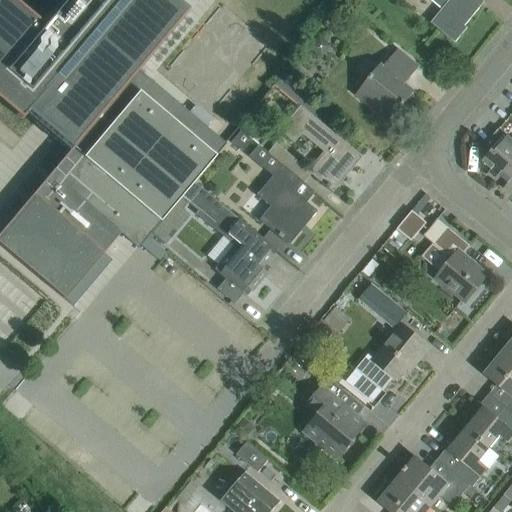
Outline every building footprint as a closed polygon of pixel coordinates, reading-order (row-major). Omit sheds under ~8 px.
[(11,0),(0,0),(0,101),(21,119),(27,111),(71,149),(0,232),(0,244),(64,299),(120,233),(138,248),(151,233),(165,216),(228,141),(140,67),(187,11),(187,10),(187,9),(176,0),(61,0),(41,24),(11,0)] [(479,0),(417,0),(419,2),(420,0),(430,0),(448,14),(437,28),(456,43),(468,28),(465,26),(482,6),(481,5),(480,7),(477,4),(479,0)] [(319,35),(308,48),(321,60),(332,46),(319,35)] [(404,85),(418,68),(396,50),(382,69),(379,66),(357,94),(371,105),(375,100),(395,117),(414,93),(404,85)] [(332,159),(315,178),(332,192),(361,157),(311,115),(318,107),(309,100),(302,108),(300,106),(279,131),(293,143),(301,133),(332,159)] [(511,139),(499,129),(485,146),(491,151),(482,162),(492,170),(488,174),(496,182),(500,177),(500,176),(510,163),(511,165),(511,139)] [(240,131),(231,142),(242,151),(251,140),(240,131)] [(266,153),(281,166),(303,183),(311,173),(275,143),(266,153)] [(511,165),(510,163),(500,176),(500,177),(508,183),(504,188),(511,194),(511,165)] [(317,211),(305,202),(314,192),(303,183),(281,166),(255,197),(268,208),(258,221),(280,239),(281,238),(289,245),(290,244),(286,241),(303,221),(306,224),(317,211)] [(275,251),(276,250),(246,225),(194,183),(182,198),(198,211),(197,213),(224,236),(226,234),(236,242),(214,269),(227,280),(218,290),(234,304),(243,293),(247,296),(269,268),(263,263),(274,249),(275,250),(274,251),(275,251)] [(413,210),(397,228),(411,240),(427,221),(413,210)] [(165,216),(151,233),(168,248),(183,230),(165,216)] [(487,278),(462,257),(471,246),(438,219),(424,237),(440,249),(451,259),(436,276),(448,286),(464,298),(459,305),(462,302),(465,304),(487,278)] [(374,288),(362,302),(396,330),(407,316),(374,288)] [(342,294),(335,303),(341,308),(349,299),(342,294)] [(336,308),(325,321),(340,334),(351,320),(336,308)] [(369,355),(356,370),(383,391),(394,378),(398,381),(418,356),(421,359),(430,348),(414,335),(403,326),(375,360),(369,355)] [(511,359),(504,352),(485,374),(509,394),(501,404),(505,408),(511,413),(511,359)] [(0,427),(86,490),(107,461),(6,387),(0,394),(0,427)] [(358,434),(365,426),(366,425),(342,404),(322,387),(308,404),(319,414),(305,431),(323,446),(338,459),(358,434)] [(508,444),(511,438),(511,413),(505,408),(497,417),(485,407),(478,416),(472,411),(467,411),(458,422),(466,429),(488,448),(498,436),(508,444)] [(245,419),(236,430),(247,439),(256,428),(245,419)] [(477,461),(488,448),(466,429),(448,451),(460,462),(452,471),(450,469),(468,485),(471,488),(486,469),(477,461)] [(233,434),(224,445),(236,455),(245,444),(233,434)] [(245,444),(236,455),(258,473),(269,460),(247,443),(245,444)] [(468,485),(450,469),(442,479),(416,458),(408,468),(406,467),(403,471),(405,472),(398,481),(428,506),(437,495),(451,506),(468,485)] [(246,472),(221,500),(234,511),(272,511),(282,501),(281,501),(265,489),(246,472)] [(423,511),(428,506),(398,481),(380,502),(391,511),(423,511)] [(499,511),(502,511),(511,500),(504,494),(494,507),(499,511)]
